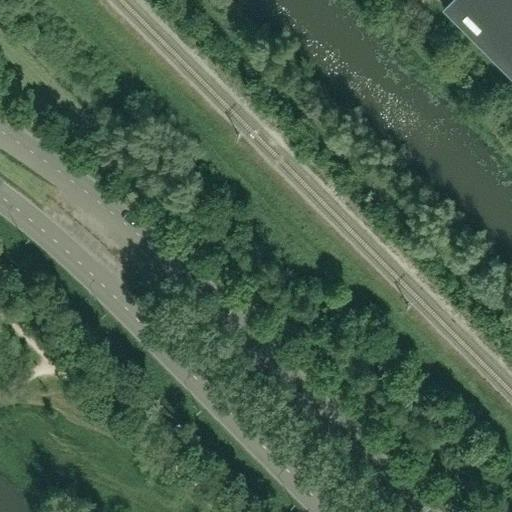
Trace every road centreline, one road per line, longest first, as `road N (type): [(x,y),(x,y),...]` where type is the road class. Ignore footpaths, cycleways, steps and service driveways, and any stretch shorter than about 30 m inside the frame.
road 1 (primary): [(418,511),(156,250),(0,132)]
road 2 (primary): [(0,196),(88,272),(328,511)]
